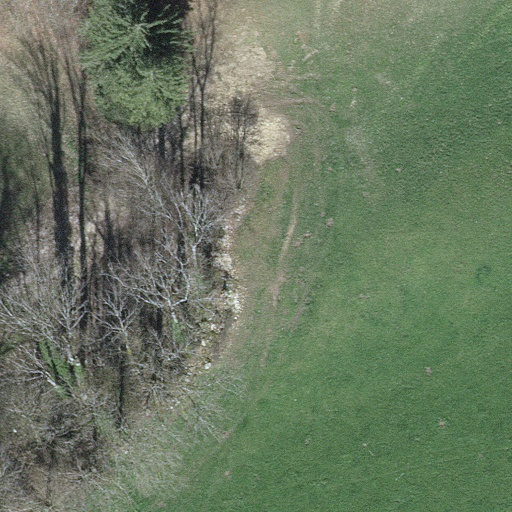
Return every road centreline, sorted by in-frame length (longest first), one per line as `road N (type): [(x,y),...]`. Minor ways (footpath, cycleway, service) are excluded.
road 1 (track): [(204,443),(253,321),(275,228),(279,137),(260,115),(225,105),(185,122),(140,165),(0,345)]
road 2 (track): [(511,308),(204,443),(155,511)]
